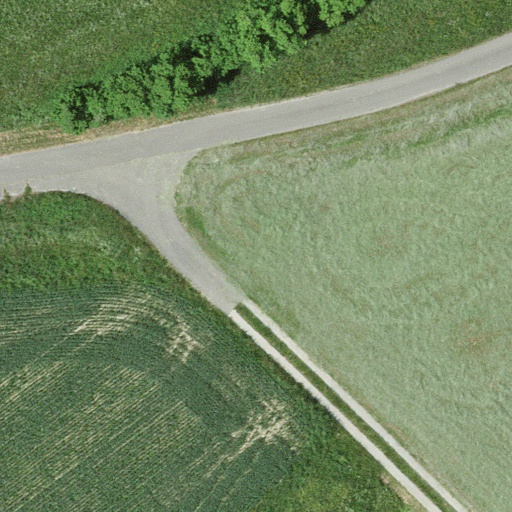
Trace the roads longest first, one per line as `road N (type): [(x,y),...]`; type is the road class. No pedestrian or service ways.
road 1 (track): [(0,169),(356,100),(511,47)]
road 2 (track): [(449,511),(167,235),(119,149)]
